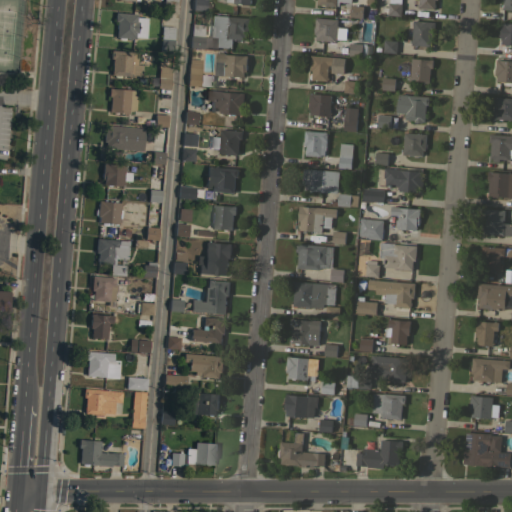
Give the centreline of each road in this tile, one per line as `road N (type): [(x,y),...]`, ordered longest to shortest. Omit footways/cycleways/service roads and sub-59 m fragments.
road 1 (residential): [(431,511),(474,0)]
road 2 (residential): [(245,511),(285,0)]
road 3 (primary): [(39,489),(80,0)]
road 4 (tertiary): [(511,492),(39,489)]
road 5 (primary): [(56,0),(22,403)]
